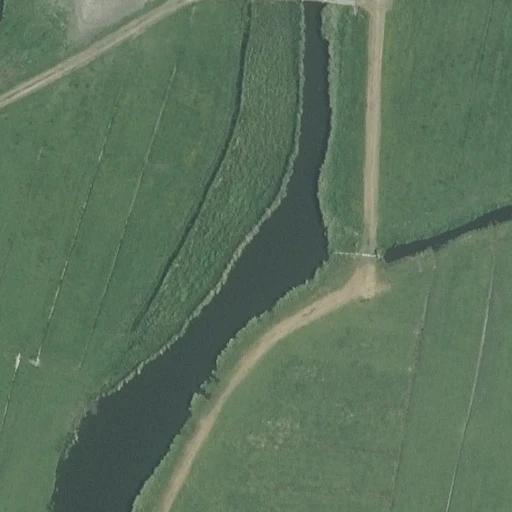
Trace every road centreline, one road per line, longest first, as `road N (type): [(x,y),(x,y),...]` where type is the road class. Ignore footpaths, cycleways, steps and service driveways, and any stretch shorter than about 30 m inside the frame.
road 1 (track): [(174,511),(236,375),(308,316),(363,287),(378,0)]
road 2 (track): [(0,98),(202,0)]
